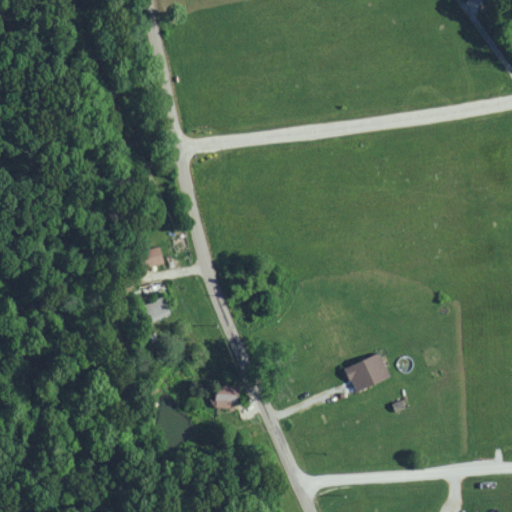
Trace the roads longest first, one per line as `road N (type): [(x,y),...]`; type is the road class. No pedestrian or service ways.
road 1 (residential): [(312,511),(202,260),(148,0)]
road 2 (residential): [(178,150),(511,101)]
road 3 (residential): [(303,490),(336,476),(511,461)]
